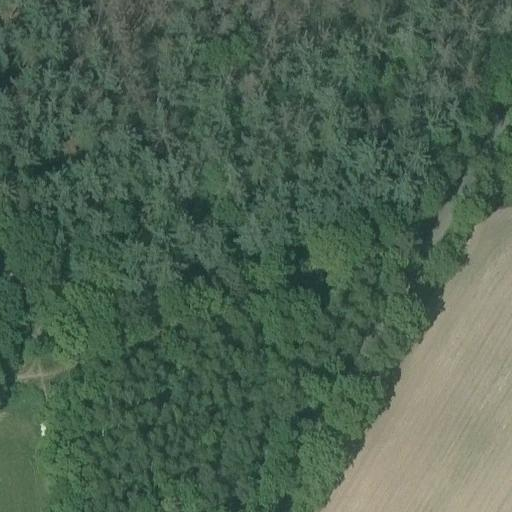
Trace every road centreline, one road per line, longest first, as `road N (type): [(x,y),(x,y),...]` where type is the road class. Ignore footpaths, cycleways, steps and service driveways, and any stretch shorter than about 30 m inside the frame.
road 1 (track): [(245,0),(105,261),(65,364),(46,382),(0,381)]
road 2 (track): [(0,258),(54,377)]
